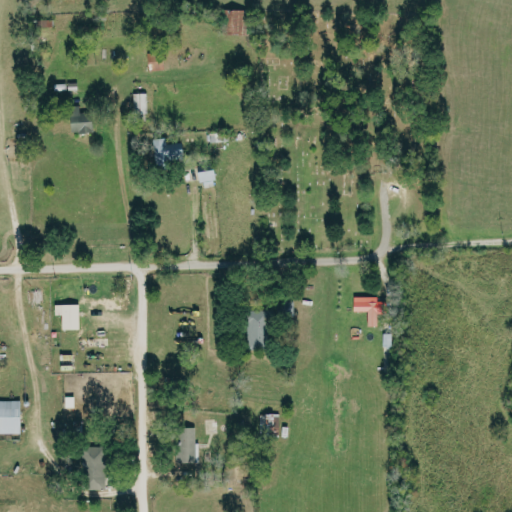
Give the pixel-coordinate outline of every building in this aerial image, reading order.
[(222,35),(243,34),(243,10),(222,10),(222,35)] [(132,93),(132,114),(147,113),(147,93),(132,93)] [(78,106),(67,107),(68,133),(91,132),(90,113),(78,114),(78,106)] [(165,144),(165,138),(152,139),(153,162),(183,161),(182,143),(165,144)] [(213,179),(211,169),(195,173),(198,183),(213,179)] [(377,297),(352,297),(352,312),(366,312),(366,327),(378,327),(377,297)] [(53,315),(60,314),(60,329),(78,329),(77,304),(53,304),(53,315)] [(243,348),(261,348),(262,310),(245,310),(243,348)] [(0,432),(18,433),(19,400),(0,399),(0,432)] [(278,413),(260,413),(261,434),(279,434),(278,413)] [(195,427),(175,428),(176,464),(196,464),(195,427)] [(82,447),(83,490),(103,489),(102,446),(82,447)]
